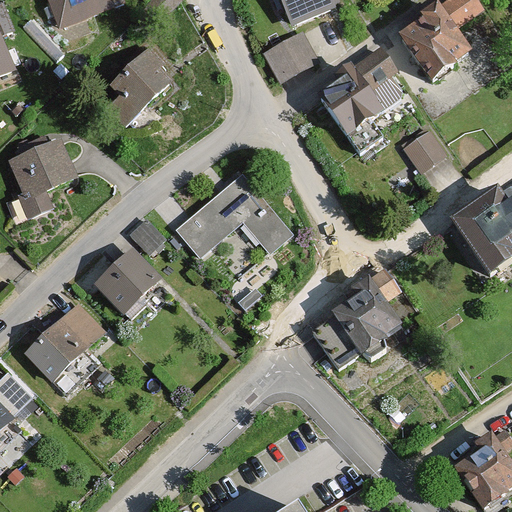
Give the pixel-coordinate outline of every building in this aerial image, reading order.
[(123,0),(49,0),(61,33),(127,9),(123,0)] [(329,0),(275,0),(289,34),(335,17),(329,0)] [(466,0),(460,0),(399,47),(435,93),(474,63),(459,43),(484,23),(466,0)] [(0,86),(17,79),(0,37),(0,86)] [(302,39),(264,59),(280,91),(319,71),(302,39)] [(144,50),(102,90),(144,139),(192,98),(144,50)] [(415,105),(381,56),(341,84),(359,110),(333,128),(349,151),(415,105)] [(435,135),(405,156),(435,200),(465,179),(435,135)] [(63,146),(10,167),(32,222),(56,212),(50,197),(79,185),(63,146)] [(272,259),(295,238),(243,179),(178,236),(202,263),(243,226),(272,259)] [(511,218),(499,200),(451,234),(490,289),(511,273),(511,218)] [(148,225),(132,240),(151,260),(167,244),(148,225)] [(136,255),(99,291),(129,323),(167,287),(136,255)] [(432,348),(388,292),(341,330),(380,385),(432,348)] [(111,340),(81,308),(27,360),(57,391),(111,340)] [(0,443),(19,425),(0,405),(0,443)] [(477,511),(511,489),(511,473),(490,441),(448,468),(476,511),(477,511)]
